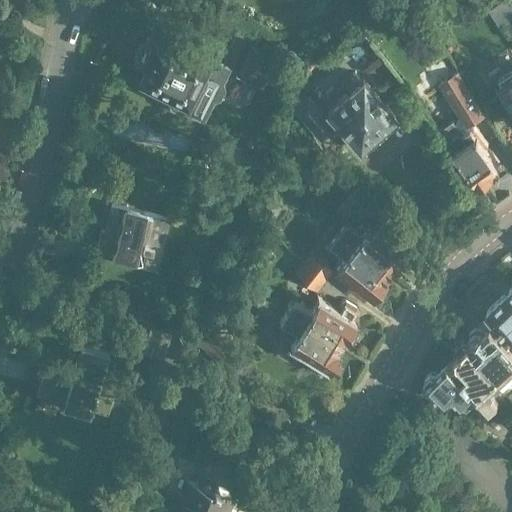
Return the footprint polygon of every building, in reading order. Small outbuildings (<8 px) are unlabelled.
[(511,32),(511,17),(503,24),(510,34),(511,32)] [(146,66),(138,81),(171,96),(168,101),(170,108),(179,112),(183,111),(203,121),(213,100),(220,99),(225,88),(223,82),(230,67),(162,33),(155,48),(151,47),(145,49),(141,58),(143,65),(146,66)] [(238,75),(263,87),(277,57),(252,46),(238,75)] [(439,84),(466,124),(485,111),(459,71),(439,84)] [(511,72),(499,80),(511,99),(511,72)] [(349,74),(340,82),(346,88),(323,109),(309,92),(292,108),(321,140),(339,122),(359,144),(394,112),(361,75),(355,81),(349,74)] [(453,120),(440,131),(449,143),(479,181),(480,180),(485,180),(493,175),(493,170),(494,169),(492,167),(499,161),(486,144),(488,143),(473,124),(463,132),(453,120)] [(393,213),(372,197),(365,207),(386,223),(393,213)] [(96,250),(159,266),(170,222),(111,207),(105,229),(101,228),(96,250)] [(337,229),(386,267),(390,260),(392,262),(395,259),(399,259),(402,254),(402,250),(404,247),(402,245),(409,237),(396,228),(392,233),(372,217),(362,230),(346,218),(337,229)] [(325,232),(322,237),(344,253),(334,266),(334,267),(354,282),(351,286),(363,296),(369,288),(371,289),(373,286),(378,286),(381,281),(380,277),(383,274),(381,273),(386,267),(337,229),(331,224),(325,232)] [(303,259),(327,276),(334,267),(334,266),(310,249),(303,259)] [(327,276),(303,259),(293,271),(316,290),(327,276)] [(511,291),(510,289),(487,310),(511,337),(511,291)] [(285,308),(338,339),(342,332),(344,333),(345,332),(351,331),(355,324),(354,317),(354,316),(353,315),(357,309),(355,305),(347,300),(343,301),(340,306),(317,293),(315,296),(316,297),(310,308),(292,297),(285,308)] [(338,339),(285,308),(279,319),(281,321),(277,328),(278,334),(289,340),(287,343),(309,357),(307,361),(308,364),(317,370),(321,369),(325,362),(326,363),(327,362),(333,361),(338,354),(336,348),(336,346),(335,345),(338,339)] [(469,342),(504,378),(511,369),(511,342),(491,321),(483,329),(477,328),(471,333),(470,341),(469,342)] [(199,341),(220,362),(225,356),(228,359),(242,345),(219,322),(199,341)] [(448,362),(474,390),(491,409),(500,401),(498,399),(511,387),(504,378),(469,342),(468,343),(464,342),(460,347),(460,351),(448,362)] [(36,392),(108,414),(117,383),(101,378),(109,351),(81,343),(72,373),(44,365),(36,392)] [(433,372),(427,378),(428,385),(433,390),(429,394),(457,406),(467,410),(481,398),(474,390),(448,362),(438,373),(433,372)] [(173,505),(193,511),(226,511),(235,492),(217,486),(218,481),(197,474),(195,481),(187,478),(182,492),(178,491),(173,505)]
